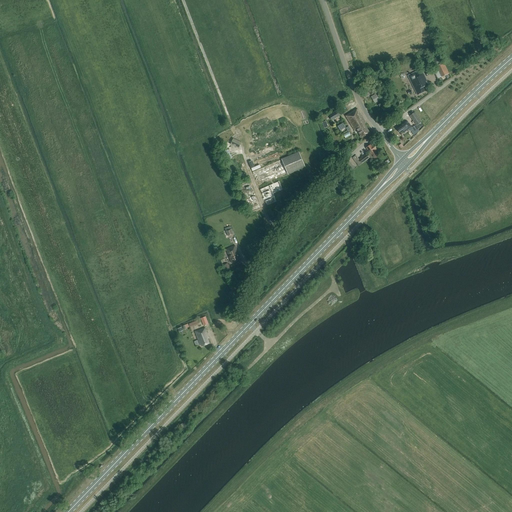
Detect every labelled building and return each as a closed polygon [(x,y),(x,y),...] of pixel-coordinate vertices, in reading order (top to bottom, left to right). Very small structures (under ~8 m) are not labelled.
[(444,62),(442,63),(439,56),(428,60),(432,68),(436,66),(442,77),(449,74),(444,62)] [(427,81),(421,70),(408,76),(418,95),(426,91),(424,86),(427,85),(425,82),(427,81)] [(378,93),(371,97),(375,102),(381,99),(378,93)] [(370,133),(364,124),(366,123),(357,109),(346,116),(354,130),(356,129),(362,138),(370,133)] [(332,121),(341,115),(337,110),(328,115),(332,121)] [(415,112),(410,116),(417,126),(418,129),(423,126),(421,123),(422,122),(415,112)] [(412,127),(407,121),(397,129),(400,133),(403,131),(404,132),(412,127)] [(239,148),(241,142),(234,139),(231,144),(239,148)] [(367,153),(359,159),(356,155),(353,158),(355,161),(358,166),(362,164),(370,158),(372,160),(374,159),(379,156),(375,150),(379,147),(376,143),(372,146),(371,145),(366,148),(370,153),(368,154),(367,153)] [(227,149),(221,152),(225,160),(231,157),(227,149)] [(305,167),(299,153),(253,172),(259,186),(276,179),(277,182),(260,189),(267,205),(276,201),(273,194),(282,190),(279,181),(278,181),(277,179),(305,167)] [(231,228),(225,230),(227,236),(234,234),(231,228)] [(239,260),(237,255),(239,255),(235,246),(226,250),(232,263),(239,260)] [(206,315),(198,318),(202,327),(209,324),(206,315)] [(209,344),(208,339),(209,338),(205,328),(195,331),(199,342),(201,341),(202,346),(209,344)]
